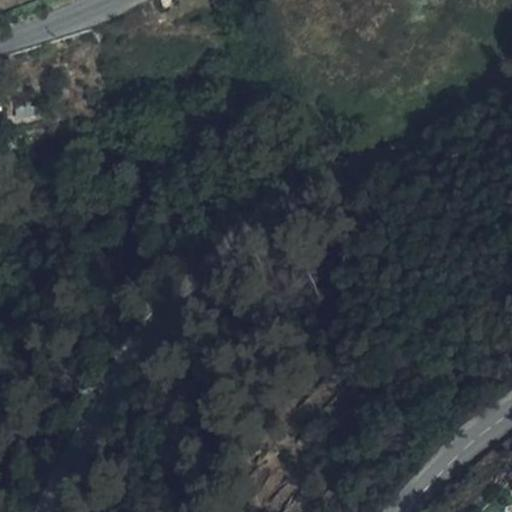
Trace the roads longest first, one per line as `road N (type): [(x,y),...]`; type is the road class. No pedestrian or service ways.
road 1 (tertiary): [(55,511),(117,396),(228,260),(299,195),(434,141),(511,76)]
road 2 (tertiary): [(405,511),(511,414)]
road 3 (residential): [(115,0),(0,41)]
